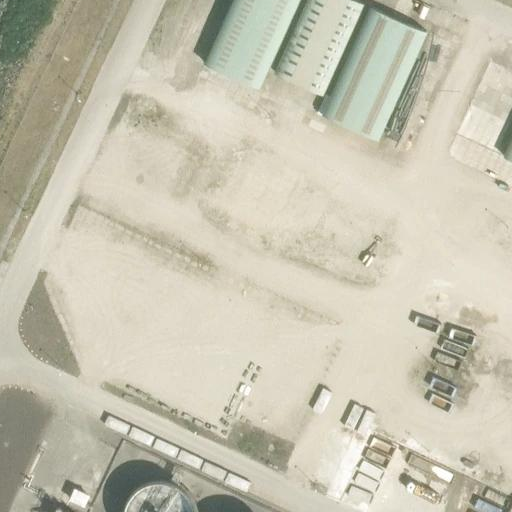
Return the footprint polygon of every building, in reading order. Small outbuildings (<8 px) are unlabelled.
[(230,0),(203,62),(259,87),(297,0),(230,0)] [(354,0),(307,0),(274,73),(322,95),(363,4),(354,0)] [(369,7),(321,116),(377,141),(425,32),(369,7)] [(511,72),(489,62),(456,135),(496,153),(511,118),(511,72)] [(511,137),(503,157),(511,160),(511,137)] [(193,511),(193,510),(191,504),(188,497),(184,492),(179,488),(173,484),(166,482),(159,481),(152,481),(146,483),(139,486),(134,490),(129,495),(125,501),(123,507),(122,511),(193,511)]
